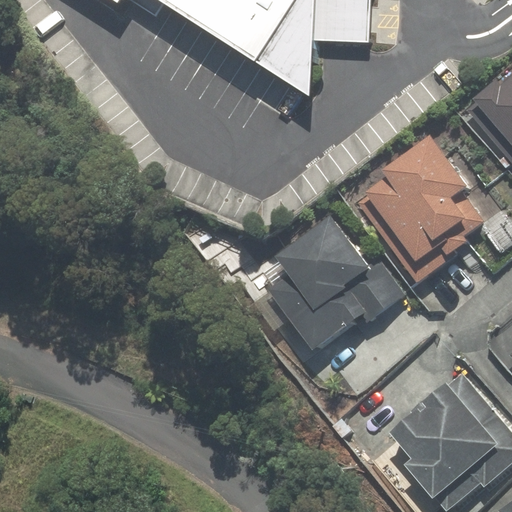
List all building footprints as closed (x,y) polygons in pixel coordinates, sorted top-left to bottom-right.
[(138,0),(163,16),(172,1),(324,95),(326,36),(372,37),(373,0),(138,0)] [(511,70),(467,114),(511,161),(511,70)] [(493,218),(472,194),(482,186),(437,133),(394,169),(398,173),(359,206),(426,285),(449,266),(444,260),(493,218)] [(328,352),(375,313),(383,322),(412,297),(341,213),(312,238),(288,258),(297,270),(275,289),(328,352)] [(477,471),(494,490),(511,473),(511,424),(465,374),(394,439),(448,497),(477,471)]
